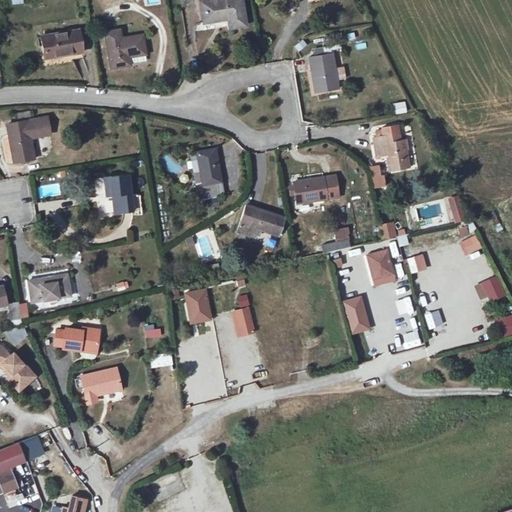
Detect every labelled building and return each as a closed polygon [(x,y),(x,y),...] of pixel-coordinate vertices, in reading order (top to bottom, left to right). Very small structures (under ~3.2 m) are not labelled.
[(208,0),(204,1),(200,1),(204,22),(228,18),(230,27),(246,25),(241,0),(208,0)] [(42,36),(45,58),(82,52),(79,30),(42,36)] [(105,32),(111,68),(130,65),(129,57),(146,54),(143,35),(121,38),(119,30),(105,32)] [(303,40),(294,46),(298,52),(307,46),(303,40)] [(315,93),(339,89),(333,53),(309,57),(315,93)] [(395,114),(407,113),(405,102),(393,103),(395,114)] [(4,122),(11,163),(33,158),(30,135),(44,133),(41,116),(4,122)] [(401,152),(399,140),(398,133),(372,139),(374,156),(384,153),(388,170),(410,165),(407,151),(401,152)] [(405,139),(399,140),(401,152),(407,151),(405,139)] [(215,149),(197,153),(203,185),(221,181),(219,172),(215,149)] [(191,154),(196,186),(203,185),(197,153),(191,154)] [(372,189),(385,187),(382,165),(369,166),(372,189)] [(105,178),(107,195),(114,195),(115,213),(135,210),(131,174),(105,178)] [(335,176),(294,182),(297,203),(338,197),(335,176)] [(203,185),(196,186),(197,186),(199,199),(223,194),(221,181),(203,185)] [(59,182),(38,185),(39,197),(61,194),(59,182)] [(220,197),(200,200),(202,209),(222,205),(220,197)] [(459,198),(445,202),(451,224),(465,220),(459,198)] [(246,205),(237,232),(255,238),(258,229),(278,236),(284,218),(246,205)] [(410,232),(421,229),(415,208),(404,211),(410,232)] [(378,225),(383,241),(397,236),(392,221),(378,225)] [(457,229),(461,238),(469,234),(465,225),(457,229)] [(348,227),(334,230),(337,244),(349,241),(348,233),(349,233),(348,227)] [(404,229),(396,231),(400,247),(409,244),(404,229)] [(184,237),(187,247),(195,245),(200,262),(220,257),(214,230),(184,237)] [(458,241),(465,256),(482,248),(475,233),(458,241)] [(388,251),(369,255),(374,277),(393,272),(388,251)] [(410,274),(427,269),(423,254),(406,259),(410,274)] [(336,268),(343,266),(341,257),(334,259),(336,268)] [(207,277),(220,273),(218,264),(205,267),(207,277)] [(68,276),(30,282),(33,302),(71,296),(68,276)] [(494,276),(481,283),(490,301),(503,294),(494,276)] [(117,291),(128,287),(126,280),(115,284),(117,291)] [(205,290),(187,293),(192,321),(210,318),(205,290)] [(374,357),(424,344),(410,290),(396,294),(404,325),(402,325),(402,326),(369,335),(374,357)] [(237,297),(240,308),(250,305),(246,294),(237,297)] [(360,297),(343,302),(352,334),(369,329),(360,297)] [(434,298),(419,301),(423,317),(438,314),(434,298)] [(8,304),(12,320),(23,319),(20,302),(8,304)] [(250,308),(237,311),(243,335),(256,332),(250,308)] [(10,346),(29,338),(22,324),(4,331),(10,346)] [(160,326),(144,327),(145,339),(161,338),(160,326)] [(80,348),(96,350),(99,330),(82,327),(82,331),(65,328),(65,331),(56,330),(54,345),(63,346),(62,348),(80,350),(80,348)] [(0,366),(8,376),(7,377),(18,391),(35,376),(23,363),(22,363),(13,353),(10,355),(2,347),(0,345),(0,366)] [(96,355),(96,350),(80,348),(80,350),(80,352),(82,355),(85,356),(92,358),(94,357),(96,355)] [(151,354),(151,367),(172,366),(172,354),(151,354)] [(104,390),(105,393),(121,389),(116,368),(81,376),(87,403),(95,402),(93,393),(104,390)] [(93,393),(95,402),(97,401),(95,395),(105,393),(104,390),(93,393)] [(0,449),(0,478),(8,498),(16,495),(14,488),(16,487),(10,470),(12,469),(11,467),(26,461),(18,442),(0,449)] [(24,498),(35,494),(31,483),(20,487),(24,498)] [(84,511),(87,499),(72,496),(70,509),(64,507),(62,511),(84,511)]
